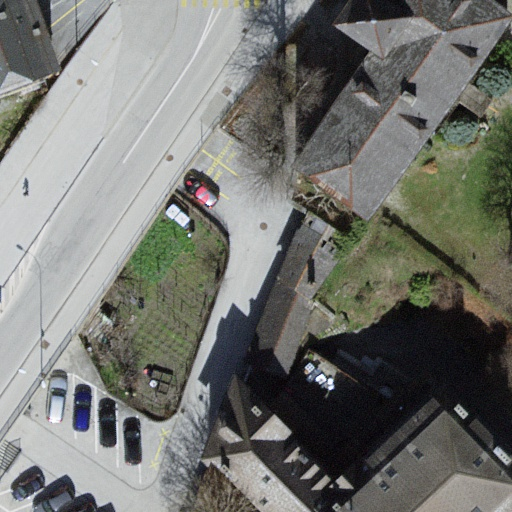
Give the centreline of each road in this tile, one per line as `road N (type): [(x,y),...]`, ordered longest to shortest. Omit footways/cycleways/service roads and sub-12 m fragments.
road 1 (residential): [(338,61),(268,180),(173,511)]
road 2 (residential): [(0,343),(204,40),(222,0)]
